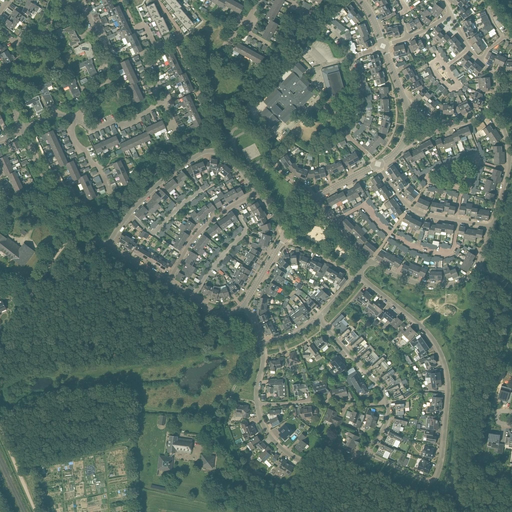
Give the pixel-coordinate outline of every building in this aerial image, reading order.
[(104,6),(112,2),(110,0),(101,0),(103,3),(99,5),(99,6),(96,7),(97,9),(104,6)] [(175,0),(172,0),(167,4),(171,8),(178,2),(175,0)] [(233,1),(234,1),(234,0),(226,0),(224,5),(229,8),(233,1)] [(238,3),(239,4),(240,1),(239,0),(237,3),(234,1),(233,1),(229,8),(234,11),(238,3)] [(274,2),(274,1),(272,0),(271,0),(270,1),(273,3),(271,6),(271,7),(278,11),(281,6),(274,2)] [(28,1),(25,6),(34,11),(37,13),(40,7),(36,5),(33,4),(28,1)] [(114,8),(112,2),(104,6),(97,9),(96,7),(95,8),(94,8),(90,10),(91,13),(92,16),(96,14),(97,14),(97,13),(96,11),(102,8),(104,9),(105,9),(107,12),(111,9),(114,8)] [(178,2),(171,8),(174,12),(174,13),(180,8),(181,7),(178,2)] [(154,3),(145,7),(148,12),(156,8),(154,3)] [(246,4),(245,4),(244,3),(242,6),(239,4),(238,3),(234,11),(239,14),(243,7),(244,7),(246,4)] [(470,5),(470,6),(467,3),(466,4),(461,8),(459,9),(463,14),(468,10),(470,9),(471,8),(472,8),(470,5)] [(353,10),(355,9),(351,4),(344,9),(348,14),(353,10)] [(443,9),(438,6),(436,4),(433,8),(440,13),(443,9)] [(271,7),(271,6),(269,5),(268,7),(270,8),(268,12),(275,16),(278,11),(271,7)] [(389,9),(386,5),(381,8),(381,7),(378,9),(381,13),(389,9)] [(16,6),(14,9),(23,16),(24,13),(31,17),(34,11),(25,6),(22,11),(16,6)] [(114,15),(121,12),(119,6),(114,8),(111,9),(114,15)] [(156,8),(148,12),(150,17),(158,13),(156,8)] [(174,12),(173,14),(176,18),(183,12),(180,8),(174,13),(174,12)] [(393,13),(391,8),(389,9),(381,13),(383,18),(386,17),(387,20),(394,16),(393,13)] [(437,18),(440,13),(433,8),(430,12),(432,14),(437,18)] [(471,14),(475,13),(471,8),(470,9),(468,10),(463,14),(461,15),(464,20),(471,14)] [(430,12),(426,9),(423,13),(421,11),(419,13),(422,15),(422,14),(424,15),(429,19),(432,14),(430,12)] [(12,16),(12,15),(22,23),(26,18),(15,10),(11,15),(12,16)] [(268,12),(266,10),(265,12),(267,14),(266,17),(265,18),(270,21),(272,22),(273,22),(275,16),(268,12)] [(357,15),(353,10),(348,14),(345,16),(349,21),(352,19),(357,15)] [(117,21),(124,17),(121,12),(114,15),(117,21)] [(183,12),(176,18),(180,22),(187,16),(183,12)] [(158,13),(150,17),(152,22),(154,21),(161,18),(158,13)] [(353,26),(358,21),(362,18),(358,14),(357,15),(352,19),(349,21),(353,26)] [(18,23),(20,21),(12,15),(12,16),(9,20),(16,26),(17,27),(19,24),(18,23)] [(431,21),(429,19),(424,15),(420,20),(428,25),(431,21)] [(187,16),(180,22),(183,26),(190,20),(187,16)] [(119,27),(127,23),(124,17),(117,21),(119,27)] [(161,18),(154,21),(155,22),(156,24),(156,26),(165,22),(163,17),(161,18)] [(423,26),(420,22),(418,18),(414,21),(418,29),(423,26)] [(16,26),(9,20),(8,19),(4,24),(12,31),(16,26)] [(471,24),(471,25),(473,24),(471,19),(463,22),(465,27),(471,24)] [(190,20),(183,26),(187,30),(194,24),(190,20)] [(414,21),(413,20),(406,24),(410,31),(412,29),(414,31),(418,29),(414,21)] [(278,25),(273,22),(272,22),(270,21),(268,25),(267,26),(275,30),(278,25)] [(165,22),(156,26),(159,31),(167,27),(165,22)] [(122,32),(129,29),(127,23),(119,27),(120,29),(116,31),(117,32),(114,33),(115,35),(122,32)] [(359,32),(367,29),(365,23),(357,26),(358,29),(355,30),(356,33),(359,32)] [(267,26),(268,25),(265,24),(264,25),(267,27),(265,30),(264,31),(272,35),(275,30),(267,26)] [(73,28),(74,28),(73,25),(62,30),(61,28),(56,30),(59,37),(67,33),(71,41),(68,42),(70,47),(76,44),(75,40),(78,38),(73,28)] [(393,29),(392,27),(388,28),(387,25),(385,26),(385,29),(386,29),(389,37),(394,35),(395,35),(393,29)] [(395,37),(400,36),(400,33),(403,32),(400,25),(397,26),(397,25),(392,27),(393,29),(395,35),(394,35),(395,37)] [(440,32),(442,30),(438,26),(432,33),(436,36),(440,32)] [(167,27),(159,31),(161,36),(169,32),(167,27)] [(132,34),(129,29),(122,32),(124,38),(127,37),(132,34)] [(264,31),(265,30),(262,29),(261,31),(264,32),(262,37),(269,41),(272,35),(264,31)] [(359,32),(360,35),(357,36),(358,38),(361,37),(367,35),(369,35),(367,29),(359,32)] [(467,37),(470,36),(475,34),(473,29),(465,32),(467,37)] [(138,33),(138,32),(138,31),(134,33),(135,33),(132,34),(127,37),(130,42),(137,39),(137,38),(135,34),(138,33)] [(444,36),(440,32),(436,36),(434,38),(434,37),(431,39),(434,41),(437,44),(439,42),(440,41),(444,36)] [(447,41),(450,38),(446,34),(444,36),(440,41),(439,42),(437,44),(439,43),(440,44),(442,43),(444,44),(447,41)] [(482,39),(483,39),(484,38),(483,35),(480,37),(478,34),(476,35),(471,38),(475,43),(480,40),(482,39)] [(369,41),(367,35),(361,37),(358,38),(360,44),(363,43),(369,41)] [(451,46),(458,40),(455,36),(451,40),(450,38),(447,41),(451,46)] [(140,45),(140,44),(138,40),(141,38),(140,37),(137,38),(137,39),(130,42),(131,45),(128,47),(129,48),(127,48),(128,50),(130,49),(140,45)] [(484,44),(485,42),(483,39),(482,39),(480,40),(475,43),(472,45),(475,49),(484,44)] [(92,46),(89,40),(78,45),(78,47),(73,49),(76,53),(76,55),(84,52),(88,60),(91,58),(95,57),(91,47),(92,46)] [(373,46),(373,45),(371,40),(369,41),(363,43),(365,49),(373,46)] [(416,42),(415,40),(410,42),(411,44),(409,46),(412,53),(415,51),(420,49),(419,48),(416,42)] [(426,42),(425,41),(422,42),(421,40),(416,42),(419,48),(420,49),(421,53),(424,52),(424,51),(428,50),(428,51),(430,50),(428,48),(429,47),(428,45),(426,42)] [(461,44),(460,43),(458,40),(451,46),(449,48),(452,52),(453,51),(455,50),(460,46),(461,44)] [(135,54),(143,50),(140,46),(144,44),(143,42),(140,44),(140,45),(130,49),(132,55),(135,54)] [(478,54),(489,47),(485,42),(484,44),(475,49),(478,54)] [(245,44),(245,43),(244,43),(242,45),(238,43),(234,50),(239,53),(243,46),(244,46),(245,44)] [(405,47),(404,46),(404,44),(399,46),(402,57),(407,56),(407,55),(410,54),(409,51),(408,46),(405,47)] [(251,46),(250,46),(249,45),(247,48),(244,46),(243,46),(239,53),(244,56),(248,49),(249,49),(251,46)] [(10,55),(7,50),(9,49),(6,46),(0,51),(0,53),(1,54),(0,54),(0,57),(2,60),(4,58),(10,55)] [(399,58),(402,57),(399,46),(394,47),(395,53),(393,53),(395,56),(396,56),(398,55),(399,58)] [(453,51),(456,56),(463,50),(460,46),(455,50),(453,51)] [(256,49),(254,48),(253,51),(249,49),(248,49),(244,56),(249,59),(254,52),(256,49)] [(167,60),(175,57),(172,51),(165,55),(167,60)] [(261,52),(259,51),(258,54),(254,52),(249,59),(255,62),(259,54),(260,55),(261,52)] [(496,57),(497,54),(492,52),(492,53),(489,52),(486,59),(489,60),(487,62),(492,65),(494,62),(496,57)] [(4,58),(2,60),(6,68),(12,64),(11,61),(16,58),(14,55),(15,54),(14,53),(10,55),(4,58)] [(266,55),(265,54),(263,57),(260,55),(259,54),(255,62),(260,65),(264,58),(265,58),(266,55)] [(372,62),(380,60),(378,54),(370,56),(372,62)] [(468,60),(470,58),(466,54),(460,61),(462,63),(461,64),(463,66),(464,64),(468,60)] [(498,64),(502,56),(497,54),(496,57),(494,62),(498,64)] [(503,67),(508,56),(505,55),(504,57),(502,56),(498,64),(503,67)] [(170,66),(177,63),(175,57),(167,60),(170,66)] [(93,61),(91,58),(88,60),(78,64),(80,69),(85,66),(91,78),(97,75),(91,62),(93,61)] [(280,81),(274,86),(277,89),(264,102),(269,107),(268,109),(267,108),(259,115),(272,128),(279,120),(278,119),(280,118),(285,123),(298,110),(301,113),(306,107),(304,105),(315,94),(309,88),(308,89),(307,87),(310,84),(303,77),(304,76),(302,75),(306,70),(296,59),(289,66),(293,69),(292,71),(293,72),(282,83),(280,81)] [(130,64),(128,60),(120,63),(123,69),(130,65),(131,66),(134,65),(133,63),(130,64)] [(382,66),(382,65),(380,60),(372,62),(373,65),(369,66),(370,69),(374,68),(380,66),(382,66)] [(473,64),(468,60),(464,64),(463,66),(466,69),(464,71),(466,73),(468,71),(467,70),(469,69),(473,64)] [(471,74),(479,65),(475,62),(473,64),(469,69),(467,70),(468,71),(471,74),(470,74),(471,74)] [(173,72),(180,69),(177,63),(170,66),(171,69),(167,71),(167,72),(165,73),(166,75),(173,72)] [(412,65),(412,66),(410,63),(403,67),(405,70),(402,71),(405,75),(415,70),(412,65)] [(133,70),(131,66),(130,65),(123,69),(125,74),(133,70),(133,71),(136,70),(135,68),(133,70)] [(338,65),(321,69),(327,92),(326,92),(328,100),(334,98),(334,99),(338,97),(338,94),(345,92),(338,65)] [(478,74),(483,69),(479,65),(471,74),(470,74),(474,78),(478,77),(478,74)] [(382,72),(380,66),(374,68),(370,69),(372,75),(376,74),(375,74),(382,72)] [(178,76),(183,74),(180,69),(173,72),(174,75),(170,77),(170,78),(168,79),(169,81),(176,77),(178,77),(178,76)] [(135,75),(133,71),(133,70),(125,74),(128,79),(136,76),(136,77),(139,76),(138,74),(135,75)] [(415,76),(417,75),(417,74),(415,70),(405,75),(407,80),(410,79),(415,76)] [(385,77),(383,71),(382,72),(375,74),(376,74),(372,75),(374,80),(376,80),(377,79),(384,77),(385,77)] [(174,85),(188,79),(185,73),(183,74),(178,76),(178,77),(176,77),(177,80),(175,81),(175,82),(173,83),(174,85)] [(490,82),(490,77),(487,77),(487,74),(479,75),(479,78),(478,78),(478,83),(490,82)] [(420,81),(421,80),(423,79),(422,77),(419,78),(417,75),(415,76),(410,79),(413,84),(420,80),(420,81)] [(138,80),(136,77),(136,76),(128,79),(130,85),(138,81),(139,82),(141,81),(140,79),(138,80)] [(386,83),(384,77),(377,79),(376,80),(377,84),(375,84),(376,86),(386,83)] [(74,98),(81,95),(75,82),(76,81),(75,78),(62,84),(64,89),(69,86),(74,98)] [(183,88),(191,84),(188,79),(174,85),(177,84),(178,87),(178,88),(175,89),(176,91),(183,88)] [(423,84),(421,80),(420,81),(420,80),(413,84),(410,85),(413,90),(415,89),(416,92),(423,88),(422,85),(423,84)] [(47,106),(54,103),(54,102),(47,88),(52,86),(50,81),(37,87),(38,90),(40,90),(47,106)] [(138,82),(139,82),(138,81),(130,85),(128,86),(131,91),(138,88),(139,89),(142,88),(141,86),(138,87),(136,83),(138,82)] [(481,92),(484,92),(489,91),(488,88),(491,88),(490,82),(478,83),(479,89),(481,89),(481,90),(478,90),(477,91),(481,93),(481,92)] [(179,97),(193,90),(191,84),(183,88),(185,91),(181,93),(181,94),(178,95),(179,97)] [(140,92),(139,89),(138,88),(131,91),(133,97),(141,93),(141,94),(144,93),(143,91),(140,92)] [(428,92),(424,88),(416,97),(420,100),(422,98),(426,94),(428,92)] [(483,94),(481,93),(477,91),(476,91),(474,95),(472,94),(470,96),(473,97),(475,98),(481,100),(483,94)] [(431,95),(428,92),(426,94),(422,98),(426,102),(431,98),(432,96),(433,97),(434,95),(432,93),(431,95)] [(143,98),(141,94),(141,93),(133,97),(136,103),(143,99),(144,100),(147,98),(146,97),(143,98)] [(177,107),(192,100),(189,95),(182,98),(183,101),(179,103),(179,104),(177,105),(177,107)] [(44,112),(39,99),(40,98),(38,96),(25,102),(27,106),(32,104),(38,115),(36,116),(37,119),(42,117),(40,114),(44,112)] [(436,100),(433,97),(432,96),(431,98),(426,102),(424,104),(428,108),(434,102),(436,100)] [(481,100),(475,98),(473,103),(472,102),(471,105),(475,107),(478,108),(479,105),(481,106),(484,101),(481,100)] [(192,100),(177,107),(182,105),(184,108),(186,107),(187,110),(194,106),(192,100)] [(470,106),(467,101),(467,100),(462,103),(467,113),(472,110),(471,108),(470,106)] [(438,105),(434,102),(428,108),(432,112),(438,105)] [(448,105),(448,103),(443,103),(443,104),(440,104),(440,111),(443,111),(443,115),(449,114),(448,105)] [(463,115),(467,113),(462,103),(457,106),(455,107),(458,113),(461,112),(463,115)] [(183,118),(197,112),(194,106),(187,110),(188,113),(184,115),(182,117),(183,118)] [(192,121),(200,118),(197,112),(183,118),(183,119),(188,116),(189,119),(187,121),(184,122),(185,124),(188,123),(192,121)] [(389,116),(386,115),(385,115),(383,114),(382,118),(380,117),(379,120),(383,121),(389,123),(391,117),(389,116)] [(163,120),(161,117),(159,118),(161,121),(157,123),(156,123),(160,131),(165,128),(162,121),(163,120)] [(190,127),(187,128),(188,130),(202,124),(200,118),(192,121),(193,124),(189,126),(190,127)] [(152,125),(151,126),(154,133),(156,136),(161,134),(160,131),(156,123),(157,123),(156,120),(154,121),(155,123),(152,125)] [(391,123),(389,123),(383,121),(381,126),(389,129),(391,123)] [(152,125),(150,122),(148,123),(150,126),(146,128),(145,128),(147,132),(149,136),(154,133),(151,126),(152,125)] [(487,135),(494,130),(490,125),(483,130),(487,135)] [(60,137),(66,134),(63,126),(56,128),(60,137)] [(387,135),(389,129),(381,126),(379,132),(387,135)] [(472,134),(469,128),(469,126),(463,129),(466,137),(472,134)] [(460,139),(466,137),(463,129),(457,131),(458,132),(460,139)] [(490,139),(499,134),(495,129),(494,130),(487,135),(490,139)] [(55,135),(53,130),(45,134),(48,139),(55,136),(56,137),(59,135),(58,133),(55,135)] [(142,134),(141,131),(139,132),(140,135),(137,136),(136,137),(140,144),(145,142),(142,134)] [(363,138),(360,135),(356,131),(354,134),(354,135),(353,136),(356,139),(357,137),(360,140),(363,138)] [(93,145),(98,143),(95,138),(100,137),(97,132),(89,136),(93,145)] [(150,139),(149,136),(147,132),(142,134),(145,142),(150,139)] [(384,140),(378,134),(376,132),(372,137),(374,138),(380,144),(384,140)] [(461,140),(460,139),(458,132),(452,134),(453,136),(455,142),(461,140)] [(114,146),(119,143),(116,136),(116,135),(115,133),(114,133),(113,133),(114,136),(111,138),(110,138),(114,146)] [(136,137),(137,136),(136,133),(134,134),(135,137),(131,139),(134,147),(140,144),(136,137)] [(274,139),(278,143),(283,139),(278,134),(276,137),(274,139)] [(502,139),(499,134),(490,139),(494,144),(502,139)] [(110,138),(111,138),(110,135),(108,136),(109,139),(105,140),(105,141),(108,148),(114,146),(110,138)] [(57,140),(56,137),(55,136),(48,139),(50,145),(58,141),(58,142),(61,141),(60,139),(57,140)] [(63,138),(67,147),(71,145),(68,136),(63,138)] [(131,139),(130,136),(128,137),(129,140),(126,141),(125,142),(129,149),(134,147),(131,139)] [(457,146),(455,142),(453,136),(447,138),(451,148),(457,146)] [(105,141),(105,140),(104,138),(102,138),(103,141),(100,143),(99,143),(103,151),(108,148),(105,141)] [(125,142),(126,141),(125,138),(123,139),(124,142),(120,144),(123,152),(129,149),(125,142)] [(376,149),(376,148),(380,144),(374,138),(371,141),(369,139),(368,141),(367,142),(368,142),(370,144),(371,144),(376,149)] [(444,146),(442,140),(441,138),(435,140),(438,148),(444,146)] [(445,150),(451,148),(447,138),(442,140),(444,146),(445,150)] [(12,151),(15,150),(21,147),(17,140),(9,144),(12,151)] [(99,143),(100,143),(99,140),(97,141),(98,144),(93,146),(97,153),(103,151),(99,143)] [(434,147),(433,144),(430,140),(425,143),(429,150),(434,147)] [(60,146),(58,142),(58,141),(50,145),(53,150),(60,147),(61,148),(64,146),(63,144),(60,146)] [(377,149),(376,148),(376,149),(371,144),(370,144),(368,142),(367,142),(365,144),(363,147),(366,150),(367,149),(372,154),(374,152),(375,152),(377,151),(376,150),(377,149)] [(424,153),(429,150),(425,143),(420,145),(420,147),(424,153)] [(62,151),(61,148),(60,147),(53,150),(55,156),(63,152),(63,153),(66,152),(65,150),(62,151)] [(420,147),(415,150),(420,159),(426,156),(424,153),(420,147)] [(287,155),(288,154),(286,150),(280,155),(282,158),(279,160),(283,164),(290,159),(287,155)] [(415,162),(420,159),(415,150),(410,153),(415,161),(415,162)] [(353,158),(355,163),(360,160),(358,156),(356,153),(355,151),(353,151),(354,153),(351,154),(352,158),(353,158)] [(415,161),(410,153),(409,151),(404,154),(408,162),(411,160),(412,163),(415,161)] [(65,157),(63,153),(63,152),(55,156),(58,161),(65,158),(66,159),(69,157),(68,155),(65,157)] [(351,154),(350,155),(350,153),(346,155),(344,156),(345,158),(343,159),(347,166),(349,164),(351,167),(356,164),(355,163),(353,158),(352,158),(351,154)] [(7,158),(11,156),(10,154),(0,158),(0,163),(1,165),(9,161),(7,158)] [(68,163),(66,159),(65,158),(58,161),(60,167),(66,165),(68,163)] [(218,171),(219,164),(217,164),(217,160),(211,158),(210,163),(209,169),(212,170),(212,171),(214,175),(216,175),(217,172),(218,172),(218,171)] [(3,170),(11,166),(10,163),(14,162),(13,159),(9,161),(1,165),(3,170)] [(291,171),(296,165),(295,163),(293,164),(290,159),(283,164),(286,169),(288,167),(291,171)] [(344,167),(347,166),(343,159),(340,160),(341,162),(336,164),(340,171),(340,172),(345,170),(344,167)] [(123,166),(120,160),(113,164),(113,163),(110,164),(110,166),(113,165),(115,169),(123,166)] [(75,165),(74,162),(73,161),(68,163),(66,165),(68,170),(76,166),(76,167),(79,166),(78,164),(75,165)] [(209,169),(210,163),(207,162),(203,163),(203,162),(197,164),(200,174),(201,174),(200,172),(206,170),(208,171),(209,169)] [(336,164),(335,163),(331,165),(330,164),(327,165),(330,174),(334,172),(335,174),(340,171),(336,164)] [(195,176),(200,174),(197,164),(191,166),(186,169),(187,171),(196,181),(198,180),(196,177),(195,176)] [(219,167),(220,164),(219,164),(218,171),(219,171),(225,177),(223,178),(225,181),(232,177),(229,172),(231,170),(225,165),(223,167),(219,167)] [(15,165),(3,170),(6,176),(8,175),(14,172),(12,169),(16,167),(15,165)] [(303,169),(298,167),(298,166),(296,165),(291,171),(295,173),(294,176),(300,178),(300,177),(303,169)] [(326,175),(330,174),(327,165),(324,166),(324,167),(319,168),(319,170),(320,170),(321,178),(327,177),(326,175)] [(398,170),(397,169),(394,165),(387,170),(391,175),(398,170)] [(78,171),(76,167),(76,166),(68,170),(70,175),(78,171),(79,172),(84,170),(83,168),(78,171)] [(125,171),(123,166),(115,169),(112,170),(113,172),(116,171),(117,174),(118,175),(125,171)] [(311,178),(311,170),(309,169),(308,170),(303,168),(303,169),(300,177),(305,179),(306,176),(311,178)] [(502,171),(499,170),(494,169),(492,175),(500,177),(502,171)] [(20,172),(19,170),(14,172),(8,175),(10,180),(18,177),(16,173),(20,172)] [(311,170),(311,178),(315,177),(316,180),(322,179),(321,178),(320,170),(319,170),(314,171),(314,170),(311,170)] [(396,179),(401,175),(398,170),(391,175),(394,180),(396,179)] [(81,177),(79,172),(78,171),(70,175),(73,181),(78,179),(81,177)] [(128,177),(128,176),(125,171),(118,175),(117,174),(115,175),(115,177),(118,176),(120,180),(128,177)] [(183,181),(187,177),(182,171),(177,175),(178,176),(183,181)] [(408,178),(404,173),(401,175),(396,179),(399,184),(405,180),(408,178)] [(13,186),(20,182),(19,179),(22,177),(21,175),(18,177),(10,180),(13,186)] [(89,180),(89,181),(92,180),(91,178),(88,179),(86,175),(81,177),(78,179),(81,184),(89,180)] [(502,178),(500,177),(492,175),(491,180),(497,183),(500,184),(502,178)] [(185,184),(183,181),(178,176),(174,180),(178,185),(180,188),(185,184)] [(375,185),(380,182),(382,181),(378,176),(371,180),(375,185)] [(123,186),(130,183),(128,177),(120,180),(117,181),(118,183),(121,181),(123,186)] [(178,185),(174,180),(173,179),(168,183),(174,189),(178,185)] [(497,183),(487,179),(485,185),(495,188),(497,183)] [(91,185),(89,181),(89,180),(81,184),(83,189),(91,186),(94,185),(93,183),(91,185)] [(401,190),(405,187),(408,185),(405,180),(399,184),(397,185),(401,190)] [(20,182),(13,186),(15,191),(23,188),(21,184),(25,183),(24,181),(20,182)] [(378,191),(383,187),(380,182),(375,185),(371,187),(375,193),(378,191)] [(169,193),(174,189),(168,183),(163,186),(169,193)] [(358,193),(363,190),(359,183),(354,186),(355,187),(358,193)] [(415,189),(410,185),(407,189),(404,193),(408,197),(413,192),(415,189)] [(493,194),(495,188),(485,185),(483,191),(487,192),(493,194)] [(23,188),(15,191),(18,197),(29,192),(26,186),(23,188)] [(93,190),(91,186),(83,189),(86,195),(94,191),(94,192),(97,191),(96,189),(93,190)] [(382,195),(388,191),(385,186),(383,187),(378,191),(381,195),(381,196),(382,195)] [(239,198),(244,194),(240,187),(235,190),(238,196),(239,198)] [(360,196),(358,193),(355,187),(349,190),(354,199),(360,196)] [(238,196),(235,190),(234,189),(229,192),(233,199),(238,196)] [(164,202),(169,197),(161,190),(157,194),(162,199),(164,202)] [(349,202),(354,199),(349,190),(344,193),(347,199),(349,202)] [(388,191),(382,195),(385,200),(392,196),(393,195),(389,190),(388,191)] [(96,196),(94,192),(94,191),(86,195),(88,200),(96,197),(96,198),(99,196),(98,194),(96,196)] [(227,201),(223,195),(222,192),(216,195),(218,198),(222,204),(227,201)] [(227,202),(233,199),(229,192),(223,195),(227,201),(227,202)] [(347,199),(344,193),(343,192),(338,194),(341,201),(342,202),(347,199)] [(417,196),(413,193),(413,192),(408,197),(407,198),(412,202),(417,196)] [(495,194),(493,194),(487,192),(485,198),(493,200),(495,194)] [(162,199),(157,194),(156,193),(151,197),(153,199),(158,203),(162,199)] [(341,201),(338,194),(338,193),(332,196),(336,203),(341,201)] [(331,206),(336,203),(332,196),(327,199),(331,206)] [(223,205),(222,204),(218,198),(213,201),(217,208),(223,205)] [(393,198),(387,203),(390,207),(397,203),(393,198)] [(421,208),(425,200),(419,198),(416,205),(421,208)] [(160,206),(158,203),(153,199),(149,203),(156,210),(160,206)] [(260,207),(257,202),(255,203),(254,200),(246,204),(248,207),(249,206),(251,211),(252,211),(260,207)] [(427,210),(427,209),(430,203),(425,200),(421,208),(427,210)] [(451,203),(445,201),(444,205),(443,211),(449,212),(450,206),(451,203)] [(216,209),(213,205),(210,202),(206,206),(210,212),(211,213),(216,209)] [(152,214),(156,210),(149,203),(145,207),(149,212),(152,214)] [(388,210),(391,214),(393,213),(397,210),(401,208),(397,203),(390,208),(391,208),(388,210)] [(210,212),(206,206),(205,205),(200,209),(201,210),(206,215),(210,212)] [(149,212),(145,207),(143,206),(139,210),(145,216),(149,212)] [(263,211),(260,207),(252,211),(251,211),(250,211),(251,213),(252,213),(254,216),(256,215),(259,214),(263,211)] [(396,218),(397,218),(403,213),(399,208),(397,210),(393,213),(396,218)] [(141,220),(145,216),(139,210),(135,215),(141,220)] [(207,216),(206,215),(201,210),(196,214),(201,219),(202,220),(207,216)] [(201,219),(196,214),(194,211),(190,215),(196,223),(201,219)] [(231,221),(236,218),(232,211),(227,214),(227,216),(231,221)] [(254,216),(252,217),(255,222),(257,221),(258,224),(266,220),(265,217),(267,216),(264,211),(263,211),(259,214),(256,215),(254,216)] [(408,224),(411,218),(412,216),(406,214),(403,221),(408,224)] [(232,222),(231,221),(227,216),(222,219),(227,226),(232,222)] [(350,223),(350,222),(346,218),(340,224),(344,229),(350,223)] [(413,228),(417,220),(411,218),(408,224),(408,225),(413,228)] [(222,229),(227,226),(222,219),(217,222),(222,229)] [(195,225),(188,220),(186,223),(183,221),(182,223),(185,225),(192,230),(195,225)] [(262,231),(269,229),(271,228),(270,223),(267,223),(266,220),(258,224),(259,226),(260,226),(262,231)] [(419,230),(422,223),(417,220),(413,228),(419,230)] [(185,225),(182,223),(178,228),(181,230),(187,234),(190,229),(185,225)] [(350,232),(354,227),(350,223),(344,229),(349,233),(350,232)] [(363,227),(359,223),(357,224),(354,227),(350,232),(354,236),(361,229),(363,227)] [(221,230),(219,227),(216,224),(211,228),(216,233),(217,234),(221,230)] [(216,233),(211,228),(210,227),(206,231),(212,237),(216,233)] [(268,241),(270,242),(271,236),(269,236),(269,229),(262,231),(261,232),(261,233),(262,234),(260,239),(268,241)] [(366,233),(361,229),(354,236),(358,240),(363,236),(366,233)] [(189,235),(187,234),(181,230),(178,235),(185,240),(189,235)] [(35,252),(24,243),(21,248),(7,237),(6,238),(0,233),(0,249),(23,267),(35,252)] [(130,238),(129,238),(125,235),(124,236),(121,234),(119,238),(120,238),(118,243),(121,245),(122,244),(125,245),(123,248),(126,243),(127,244),(130,238)] [(206,244),(210,239),(203,234),(199,239),(206,244)] [(182,245),(185,240),(178,235),(175,240),(176,241),(182,245)] [(361,246),(365,242),(367,240),(363,236),(358,240),(357,241),(361,246)] [(131,249),(132,250),(135,246),(136,244),(134,243),(135,241),(130,238),(127,244),(126,243),(123,248),(130,251),(131,249)] [(260,239),(257,238),(255,243),(252,242),(251,244),(260,248),(262,245),(267,247),(268,241),(260,239)] [(202,249),(206,244),(199,239),(195,244),(197,245),(202,249)] [(183,246),(182,245),(176,241),(173,246),(174,247),(180,251),(183,246)] [(367,252),(372,245),(368,242),(362,248),(367,252)] [(259,252),(260,248),(251,244),(250,247),(252,247),(249,252),(257,257),(260,252),(259,252)] [(141,257),(145,250),(143,248),(143,247),(140,245),(139,247),(136,246),(133,251),(138,255),(138,256),(141,257)] [(205,251),(202,249),(197,245),(193,250),(201,256),(205,251)] [(372,256),(377,249),(372,245),(367,252),(372,256)] [(148,251),(145,250),(141,257),(143,259),(143,260),(145,262),(147,260),(149,261),(152,255),(154,253),(148,250),(148,251)] [(249,252),(246,250),(245,252),(247,253),(245,256),(246,257),(247,258),(247,257),(254,262),(257,257),(249,252)] [(198,255),(191,252),(190,251),(187,256),(195,260),(198,255)] [(476,256),(471,253),(469,251),(465,257),(466,257),(473,261),(476,256)] [(298,257),(299,253),(294,253),(294,252),(290,252),(291,257),(292,266),(298,265),(297,261),(297,257),(298,257)] [(385,255),(384,254),(380,252),(375,259),(381,262),(382,261),(385,255)] [(392,255),(387,252),(385,255),(382,261),(387,264),(392,255)] [(154,264),(158,258),(156,256),(157,255),(154,253),(152,255),(153,256),(149,261),(152,263),(151,264),(154,265),(155,264),(154,264)] [(305,267),(308,260),(310,255),(308,254),(307,257),(303,256),(302,260),(300,265),(305,267)] [(281,260),(278,262),(281,265),(288,272),(289,271),(291,268),(290,265),(287,263),(288,262),(285,255),(281,259),(281,260)] [(397,258),(392,255),(387,264),(392,267),(393,265),(397,258)] [(159,269),(164,261),(162,259),(162,258),(159,256),(158,258),(154,264),(155,264),(157,266),(157,267),(159,269)] [(192,266),(195,260),(187,256),(184,262),(186,263),(192,266)] [(314,268),(319,259),(314,256),(311,262),(308,260),(305,267),(308,268),(310,269),(311,267),(314,268)] [(244,260),(243,262),(252,267),(255,262),(254,262),(247,257),(247,258),(245,261),(244,260)] [(474,261),(473,261),(466,257),(463,262),(470,267),(474,261)] [(167,262),(164,261),(159,269),(162,270),(161,271),(164,273),(167,269),(169,270),(172,265),(173,265),(176,260),(173,258),(170,263),(167,262)] [(323,272),(324,268),(321,267),(323,264),(320,263),(321,259),(319,258),(319,259),(314,268),(313,271),(316,272),(315,275),(320,277),(321,275),(323,272)] [(397,258),(393,265),(398,268),(402,261),(397,258)] [(467,272),(470,267),(463,262),(460,267),(467,272)] [(195,267),(192,266),(186,263),(183,268),(192,273),(195,267)] [(242,266),(243,265),(240,263),(237,269),(238,269),(239,270),(247,276),(250,271),(242,266)] [(328,263),(327,263),(324,268),(321,275),(329,279),(334,271),(331,269),(332,266),(330,265),(330,266),(327,264),(328,263)] [(416,265),(410,263),(409,267),(407,273),(412,275),(416,265)] [(407,273),(409,267),(404,264),(400,272),(406,274),(407,273)] [(275,270),(274,272),(277,274),(283,278),(286,273),(287,274),(288,272),(281,265),(278,268),(276,271),(275,270)] [(416,265),(412,275),(418,277),(419,275),(422,268),(416,265)] [(452,277),(450,271),(449,267),(443,270),(447,279),(452,277)] [(189,278),(192,273),(183,268),(180,273),(186,276),(189,278)] [(238,269),(237,269),(236,269),(235,268),(234,270),(235,271),(233,274),(236,275),(244,280),(246,278),(247,279),(248,276),(247,276),(239,270),(238,269)] [(341,270),(339,268),(336,272),(334,271),(329,279),(334,282),(335,279),(340,271),(341,270)] [(422,268),(419,275),(424,278),(426,273),(427,270),(422,268)] [(459,276),(457,272),(456,268),(450,271),(452,277),(453,279),(459,276)] [(345,273),(340,271),(335,279),(338,281),(336,284),(339,285),(341,287),(347,280),(345,278),(343,280),(342,279),(345,273)] [(186,276),(180,273),(179,272),(176,278),(183,282),(186,276)] [(285,279),(283,278),(277,274),(274,272),(273,274),(276,276),(274,279),(282,284),(285,279)] [(246,281),(244,280),(236,275),(234,279),(233,278),(232,279),(234,280),(235,281),(234,281),(242,286),(246,281)] [(239,290),(242,286),(234,281),(235,281),(234,280),(232,279),(231,281),(233,283),(229,286),(228,286),(233,292),(234,294),(239,290)] [(280,287),(277,285),(271,282),(270,285),(266,283),(265,285),(274,291),(277,292),(280,287)] [(211,286),(210,285),(209,286),(206,284),(205,286),(203,285),(200,290),(202,291),(201,292),(206,295),(207,294),(211,296),(213,289),(214,286),(213,287),(211,286)] [(228,286),(229,286),(228,285),(226,287),(226,288),(221,290),(224,298),(224,299),(230,297),(229,295),(233,292),(228,286)] [(272,295),(274,291),(265,285),(264,287),(265,287),(261,294),(268,296),(270,297),(271,295),(272,295)] [(324,287),(323,285),(322,285),(319,289),(321,291),(319,294),(326,301),(330,296),(326,292),(328,290),(324,287)] [(221,290),(220,287),(219,287),(214,286),(213,289),(211,296),(211,298),(217,299),(224,298),(221,290)] [(326,301),(319,294),(315,290),(313,292),(314,294),(310,298),(315,303),(317,301),(322,305),(326,301)] [(366,304),(370,300),(373,296),(366,291),(364,293),(361,291),(354,299),(361,304),(363,301),(366,304)] [(270,297),(268,296),(261,294),(260,298),(261,298),(260,301),(256,300),(255,302),(268,304),(270,305),(271,299),(268,298),(268,296),(270,297)] [(320,307),(315,303),(310,298),(306,302),(313,309),(316,307),(318,309),(320,307)] [(369,305),(367,307),(369,308),(375,313),(377,311),(380,313),(382,310),(385,306),(377,300),(374,304),(372,302),(369,305)] [(268,310),(268,304),(255,302),(255,303),(255,305),(258,305),(257,314),(263,311),(264,312),(267,311),(267,310),(268,310)] [(309,312),(306,308),(304,304),(299,308),(307,318),(309,317),(307,314),(309,312)] [(304,321),(307,318),(299,308),(294,311),(295,312),(302,322),(304,321)] [(391,322),(393,320),(396,316),(388,309),(385,313),(383,311),(378,317),(382,320),(385,317),(391,322)] [(268,313),(267,312),(267,311),(264,312),(263,311),(257,314),(259,319),(259,318),(261,322),(266,320),(270,318),(273,317),(272,315),(269,316),(268,313)] [(298,325),(302,322),(295,312),(294,311),(289,315),(288,315),(292,322),(294,321),(298,325)] [(341,313),(331,323),(340,332),(348,324),(344,319),(345,317),(344,316),(343,315),(341,313)] [(293,324),(292,322),(288,315),(283,318),(285,323),(283,324),(286,331),(291,329),(290,326),(293,324)] [(264,330),(273,326),(272,323),(275,322),(274,320),(273,317),(270,318),(266,320),(267,323),(262,325),(264,330)] [(396,329),(399,325),(403,321),(397,317),(391,324),(396,329)] [(399,333),(403,330),(407,326),(404,323),(399,327),(400,328),(398,331),(399,333)] [(343,331),(341,334),(349,343),(352,341),(355,338),(351,333),(355,329),(351,324),(343,331)] [(280,336),(279,333),(276,333),(273,326),(264,330),(267,336),(272,333),(272,334),(273,337),(280,336)] [(409,340),(413,336),(416,333),(411,327),(406,332),(403,330),(399,333),(397,335),(400,338),(404,334),(409,340)] [(353,342),(351,344),(359,354),(363,351),(365,349),(363,346),(367,343),(365,340),(363,338),(367,334),(365,331),(361,335),(359,337),(353,343),(353,342)] [(327,345),(328,346),(330,344),(323,336),(321,338),(322,339),(321,340),(319,338),(314,342),(321,350),(327,345)] [(418,348),(426,343),(422,337),(418,340),(416,337),(410,342),(413,347),(416,345),(418,348),(415,350),(418,348)] [(417,361),(423,357),(428,355),(426,352),(430,349),(426,343),(418,348),(415,350),(418,353),(417,353),(418,355),(415,358),(417,361)] [(321,357),(315,348),(312,344),(308,347),(309,349),(305,351),(306,352),(303,352),(304,358),(309,357),(310,358),(314,356),(317,360),(321,357)] [(364,351),(361,355),(369,364),(372,362),(373,363),(379,358),(378,356),(374,352),(375,350),(371,345),(371,346),(368,348),(364,351)] [(299,361),(297,356),(295,351),(289,354),(291,357),(290,358),(290,359),(286,361),(288,366),(292,364),(293,365),(299,363),(298,361),(299,361)] [(373,363),(372,365),(380,374),(384,371),(386,369),(389,366),(385,361),(386,360),(384,358),(387,356),(384,353),(379,358),(373,363)] [(341,361),(342,360),(339,356),(338,357),(336,354),(327,361),(328,362),(330,361),(331,362),(330,363),(334,367),(330,370),(335,376),(339,373),(346,367),(341,361)] [(428,370),(432,368),(436,366),(435,363),(437,362),(434,355),(425,359),(425,358),(419,361),(421,365),(425,363),(428,370)] [(284,366),(284,362),(283,357),(278,358),(278,360),(271,361),(270,367),(271,367),(271,371),(275,371),(275,369),(281,368),(281,366),(284,366)] [(346,372),(348,375),(356,371),(354,367),(346,372)] [(400,378),(395,381),(391,376),(396,372),(392,367),(381,376),(389,386),(391,385),(392,386),(402,382),(402,381),(400,378)] [(427,381),(441,379),(440,372),(433,373),(433,370),(428,371),(426,372),(427,377),(430,377),(431,380),(427,381)] [(363,392),(367,390),(364,383),(363,384),(358,375),(351,379),(357,390),(361,388),(363,392)] [(285,396),(285,391),(285,382),(283,382),(283,379),(274,380),(269,380),(269,384),(270,385),(270,387),(268,386),(267,391),(273,392),(273,391),(278,391),(279,396),(285,396)] [(404,387),(403,385),(408,382),(406,379),(402,381),(402,382),(392,386),(389,387),(395,399),(398,397),(400,400),(404,398),(403,395),(402,395),(399,390),(404,387)] [(428,390),(435,391),(435,387),(441,386),(441,379),(427,381),(428,390)] [(329,392),(328,387),(326,383),(313,387),(315,395),(324,392),(324,393),(329,392)] [(309,391),(308,386),(307,384),(300,385),(300,384),(293,385),(294,391),(295,396),(303,395),(303,392),(309,391)] [(511,388),(502,385),(498,398),(502,400),(501,403),(506,405),(511,388)] [(348,395),(346,390),(346,387),(335,390),(335,389),(331,389),(332,390),(333,395),(336,394),(337,398),(348,395)] [(442,404),(443,397),(440,397),(440,394),(433,393),(432,397),(433,397),(432,403),(440,404),(442,404)] [(403,418),(403,415),(404,415),(404,408),(409,408),(409,401),(400,402),(395,402),(396,415),(398,415),(398,417),(403,418)] [(432,403),(430,403),(430,406),(428,406),(427,412),(434,413),(434,409),(438,410),(442,411),(442,404),(440,404),(432,403)] [(248,406),(237,405),(236,413),(238,413),(238,415),(243,415),(243,417),(249,418),(250,409),(248,409),(248,406)] [(297,408),(294,409),(295,416),(297,415),(300,418),(308,417),(313,417),(313,415),(318,414),(317,409),(312,409),(312,406),(307,407),(307,408),(298,410),(297,408)] [(339,428),(340,424),(342,420),(336,417),(338,412),(329,409),(325,419),(334,424),(333,426),(339,428)] [(280,415),(279,410),(270,411),(270,415),(268,416),(273,427),(277,425),(280,423),(277,417),(280,415)] [(359,428),(360,426),(362,421),(358,420),(361,414),(353,411),(349,420),(355,422),(354,426),(359,428)] [(370,427),(374,428),(377,417),(374,416),(375,413),(368,411),(366,415),(366,417),(368,418),(365,427),(366,429),(368,430),(369,428),(370,427)] [(403,418),(398,417),(395,416),(392,429),(394,430),(393,431),(403,436),(399,434),(401,425),(407,426),(408,423),(416,426),(418,420),(408,420),(403,418)] [(435,416),(430,416),(429,416),(429,419),(427,419),(426,429),(430,429),(438,430),(439,420),(435,419),(435,416)] [(243,428),(241,429),(243,434),(245,439),(249,437),(252,435),(257,433),(253,424),(249,425),(247,421),(241,423),(242,426),(243,428)] [(285,441),(289,438),(294,432),(290,428),(289,428),(285,424),(278,430),(281,433),(279,434),(285,441)] [(393,431),(391,430),(385,442),(392,445),(395,439),(400,442),(403,436),(393,431)] [(434,431),(429,431),(426,430),(424,437),(427,437),(426,441),(432,441),(431,443),(436,444),(437,437),(433,436),(434,431)] [(359,437),(355,435),(350,432),(344,443),(342,442),(340,446),(348,450),(348,449),(349,446),(354,448),(356,444),(357,444),(358,442),(357,442),(359,437)] [(301,452),(304,448),(307,444),(303,441),(306,437),(302,433),(298,438),(300,441),(295,447),(301,452)] [(493,434),(489,433),(488,441),(492,442),(491,447),(498,448),(500,435),(497,434),(497,433),(494,433),(493,434)] [(190,453),(192,438),(192,440),(177,438),(177,436),(169,435),(167,452),(172,452),(169,457),(159,455),(157,470),(172,472),(173,457),(171,457),(174,453),(175,453),(175,451),(190,453)] [(254,446),(261,442),(258,436),(250,440),(251,441),(248,443),(252,450),(255,448),(254,446)] [(260,445),(258,447),(262,451),(267,446),(263,442),(260,445)] [(382,442),(376,453),(383,457),(385,458),(388,452),(391,453),(394,449),(394,448),(386,444),(382,442)] [(264,452),(259,456),(265,462),(266,460),(269,463),(273,458),(271,455),(270,454),(273,451),(268,446),(267,446),(262,451),(264,452)] [(434,449),(430,447),(424,446),(423,452),(421,453),(421,455),(422,456),(424,457),(425,457),(428,457),(433,459),(434,454),(433,454),(434,449)] [(203,467),(213,468),(214,459),(211,459),(211,456),(202,455),(201,464),(204,464),(203,467)] [(273,458),(269,463),(272,466),(279,456),(276,460),(273,458)] [(290,465),(286,462),(286,463),(283,461),(285,460),(281,457),(279,461),(277,464),(280,466),(278,469),(282,472),(283,470),(285,472),(284,473),(289,476),(292,472),(291,471),(294,467),(290,464),(290,465)] [(430,462),(425,460),(422,459),(421,462),(420,461),(417,469),(428,473),(430,465),(429,464),(430,462)]
